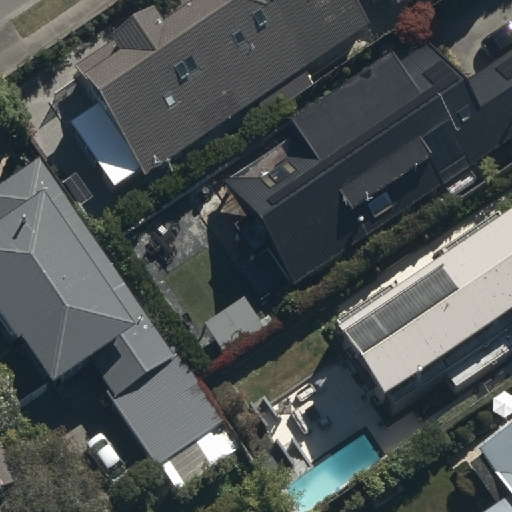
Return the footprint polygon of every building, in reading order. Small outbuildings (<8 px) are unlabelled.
[(189,145),(397,0),(196,0),(179,12),(187,22),(154,44),(144,29),(107,53),(117,69),(78,95),(135,181),(189,145)] [(511,49),(447,94),(417,51),(213,191),(283,294),(430,193),(416,172),(446,151),(463,176),(511,143),(511,49)] [(171,374),(39,179),(0,205),(0,342),(56,425),(95,398),(155,487),(161,484),(178,509),(241,466),(177,371),(171,374)] [(511,222),(500,231),(492,220),(435,259),(443,271),(392,306),(382,292),(332,327),(342,342),(332,349),(379,416),(511,323),(511,222)] [(511,511),(511,420),(458,459),(491,505),(481,511),(511,511)] [(0,511),(6,511),(21,502),(0,470),(0,511)]
